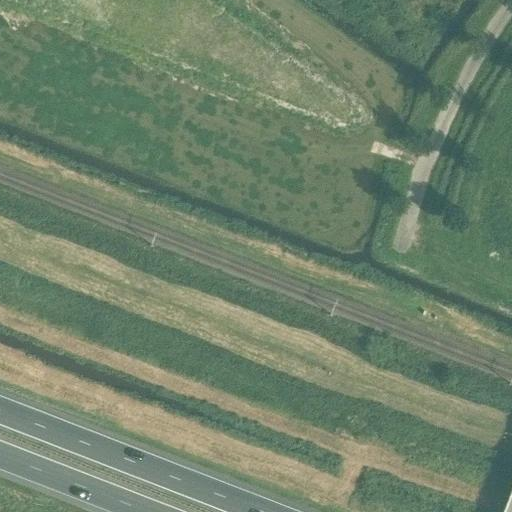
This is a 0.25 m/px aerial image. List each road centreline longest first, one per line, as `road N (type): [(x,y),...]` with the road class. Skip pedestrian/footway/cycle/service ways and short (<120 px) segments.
road 1 (trunk): [(261,511),(0,410)]
road 2 (track): [(511,0),(463,82),(401,243)]
road 3 (trunk): [(0,455),(146,511)]
